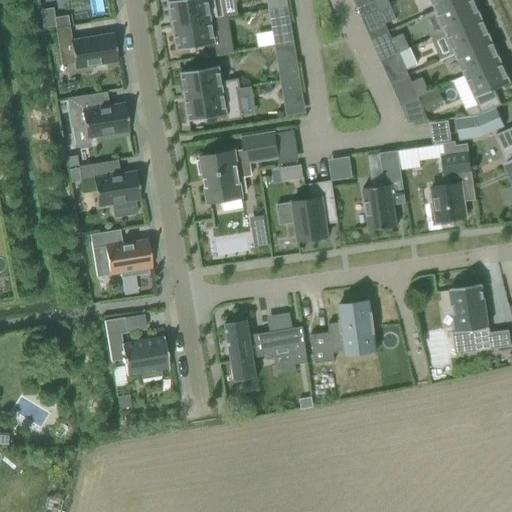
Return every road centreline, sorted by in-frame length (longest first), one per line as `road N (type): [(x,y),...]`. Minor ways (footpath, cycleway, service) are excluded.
road 1 (residential): [(185,298),(511,251)]
road 2 (residential): [(185,298),(134,0)]
